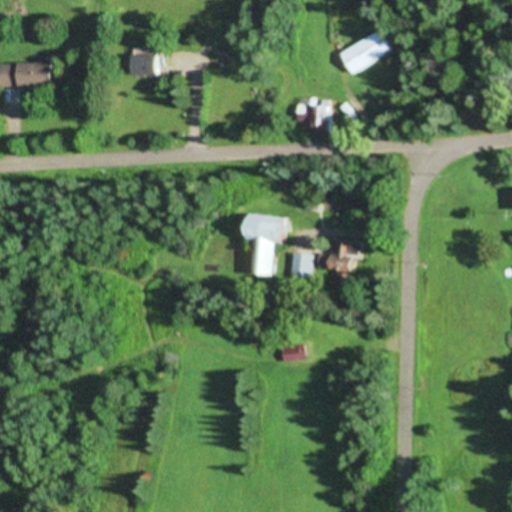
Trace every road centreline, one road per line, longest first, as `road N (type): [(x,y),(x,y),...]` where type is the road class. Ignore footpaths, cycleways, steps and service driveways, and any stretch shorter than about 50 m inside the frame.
road 1 (residential): [(428,151),(0,177)]
road 2 (residential): [(428,151),(409,511)]
